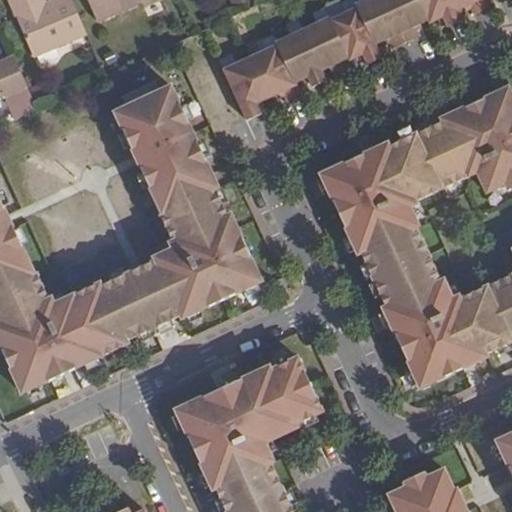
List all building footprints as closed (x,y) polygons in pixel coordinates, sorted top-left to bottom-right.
[(8,0),(33,59),(87,37),(70,0),(58,0),(46,5),(43,0),(8,0)] [(154,0),(87,0),(97,24),(154,0)] [(229,0),(237,17),(258,8),(254,0),(229,0)] [(376,44),(355,4),(353,0),(347,0),(341,3),(345,13),(331,19),(348,58),(349,61),(363,55),(367,64),(383,58),(376,44)] [(402,32),(386,0),(363,0),(355,4),(376,44),(402,32)] [(428,20),(418,0),(386,0),(402,32),(428,20)] [(458,11),(453,0),(418,0),(428,20),(429,24),(443,17),(448,27),(463,20),(458,11)] [(453,0),(458,11),(479,0),(453,0)] [(348,58),(331,19),(329,17),(325,7),(313,12),(318,22),(304,29),(323,71),(348,58)] [(323,71),(304,29),(299,19),(287,25),(292,34),(275,42),(296,83),(308,78),(312,87),(328,81),(323,71)] [(251,56),(271,98),(298,85),(296,83),(275,42),(272,35),(261,41),(265,50),(251,56)] [(271,98),(251,56),(234,64),(230,55),(219,61),(246,121),(262,114),(257,104),(271,98)] [(0,68),(16,63),(13,56),(0,61),(0,68)] [(0,100),(5,98),(15,120),(37,110),(28,89),(16,63),(0,68),(0,100)] [(153,222),(154,224),(211,198),(210,196),(214,193),(166,90),(154,96),(150,88),(117,103),(121,111),(109,117),(157,220),(153,222)] [(511,110),(503,93),(436,124),(438,128),(385,153),(383,148),(316,180),(352,260),(358,258),(382,312),(378,313),(415,394),(483,362),(481,358),(511,343),(511,252),(508,254),(511,263),(511,279),(450,307),(439,285),(436,286),(400,210),(471,176),(482,199),(499,191),(501,196),(511,191),(511,110)] [(45,309),(32,282),(0,297),(0,362),(17,399),(124,349),(122,345),(175,321),(177,325),(258,287),(226,220),(221,222),(211,198),(154,224),(165,245),(161,247),(163,253),(144,262),(146,265),(100,289),(97,284),(45,309)] [(0,296),(32,282),(0,214),(0,296)] [(208,496),(212,494),(220,511),(460,511),(452,494),(450,495),(440,475),(384,501),(388,511),(285,511),(267,469),(270,467),(261,448),(294,433),(292,430),(318,417),(294,363),(171,416),(208,496)] [(511,436),(491,446),(511,490),(511,436)] [(71,473),(66,463),(56,467),(61,477),(71,473)]
